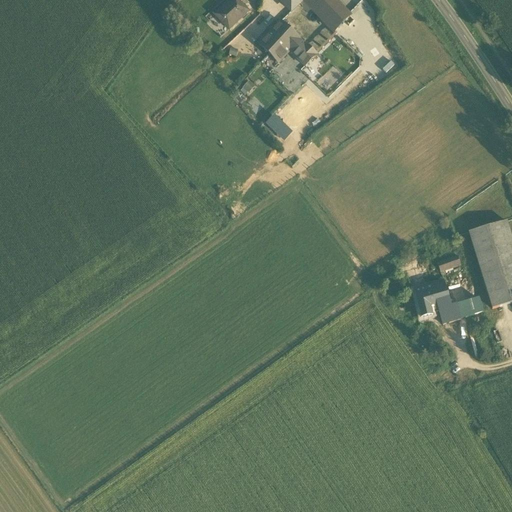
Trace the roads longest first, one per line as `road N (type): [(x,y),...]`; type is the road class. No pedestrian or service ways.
road 1 (unknown): [(511,318),(499,308),(447,326),(451,363),(475,377)]
road 2 (secondary): [(511,109),(436,0)]
